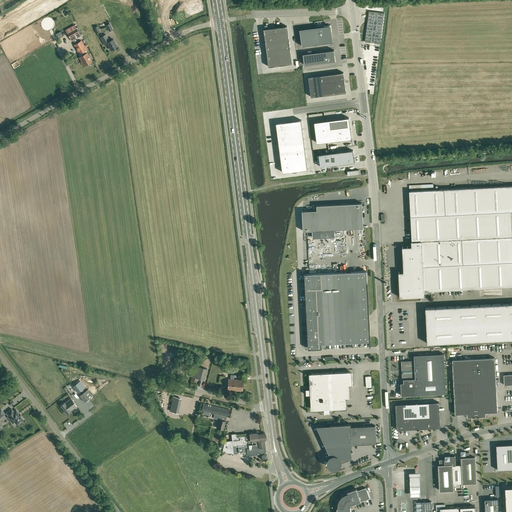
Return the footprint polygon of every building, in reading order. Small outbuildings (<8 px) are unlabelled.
[(78,26),(76,27),(73,29),(71,25),(70,26),(72,30),(68,31),(72,38),(79,33),(81,32),(78,26)] [(330,25),(300,29),(302,46),(333,42),(333,41),(332,41),(331,32),(330,25)] [(270,28),(264,29),(265,38),(266,43),(267,52),(267,57),(269,67),(275,66),(280,65),(286,64),(292,63),(290,49),(289,40),(287,26),(281,27),(275,27),(270,28)] [(111,50),(117,47),(113,39),(109,41),(105,34),(100,37),(105,45),(107,44),(111,50)] [(84,66),(92,61),(85,50),(86,50),(81,41),(74,45),(79,54),(78,54),(80,56),(79,57),(84,66)] [(334,50),(303,54),(304,65),(334,61),(333,51),(334,51),(334,50)] [(343,72),(308,77),(311,97),(346,92),(343,72)] [(349,117),(314,122),(317,143),(352,138),(349,117)] [(301,120),(276,123),(283,172),(308,169),(301,120)] [(353,150),(319,154),(320,167),(355,162),(353,150)] [(511,286),(511,231),(511,211),(511,185),(409,191),(412,241),(411,241),(411,242),(412,242),(412,246),(402,247),(404,272),(399,272),(400,297),(425,296),(425,291),(511,286)] [(317,210),(302,211),(302,212),(303,211),(304,230),(303,230),(303,231),(363,228),(363,227),(362,227),(361,204),(362,203),(317,205),(317,210)] [(366,341),(370,341),(370,337),(369,315),(367,271),(309,274),(304,274),(308,344),(308,349),(322,348),(321,344),(366,341)] [(511,339),(511,303),(426,308),(427,343),(511,339)] [(446,393),(444,353),(414,355),(414,361),(402,362),(404,383),(401,383),(401,395),(446,393)] [(486,416),(486,412),(497,412),(495,357),(452,360),(455,414),(467,413),(467,417),(486,416)] [(183,359),(182,361),(178,376),(186,378),(190,364),(188,363),(189,361),(183,359)] [(195,385),(197,378),(204,380),(207,368),(199,366),(195,365),(191,364),(188,376),(192,377),(190,383),(195,385)] [(311,374),(310,375),(310,389),(306,389),(306,395),(311,395),(311,408),(313,410),(324,409),(324,413),(330,413),(330,409),(344,408),(346,406),(345,398),(349,397),(349,385),(353,384),(352,373),(350,372),(311,374)] [(242,391),(243,380),(233,379),(234,375),(231,374),(230,379),(228,379),(227,390),(242,391)] [(71,384),(74,388),(79,395),(85,390),(81,383),(77,386),(74,382),(71,384)] [(93,396),(88,389),(80,396),(85,402),(93,396)] [(173,397),(170,411),(177,412),(180,398),(173,397)] [(70,411),(77,406),(71,398),(64,403),(64,402),(60,405),(67,414),(71,411),(70,411)] [(417,403),(419,429),(434,428),(440,427),(439,402),(417,403)] [(419,429),(417,403),(396,404),(397,429),(403,429),(419,429)] [(203,404),(201,411),(204,411),(203,414),(209,415),(209,412),(215,414),(213,418),(219,419),(220,415),(228,417),(230,410),(203,404)] [(14,412),(11,409),(6,413),(8,416),(7,416),(12,423),(14,422),(16,424),(18,423),(19,424),(22,421),(23,419),(21,416),(19,413),(16,410),(14,412)] [(217,427),(217,428),(224,429),(226,421),(219,419),(217,425),(217,427)] [(339,460),(340,462),(342,461),(341,460),(350,457),(349,447),(352,447),(352,444),(376,443),(375,425),(351,427),(351,424),(330,425),(330,427),(319,427),(332,456),(330,456),(331,459),(334,458),(334,457),(336,457),(337,458),(339,459),(339,460)] [(236,437),(236,433),(231,434),(232,440),(224,441),(223,448),(217,447),(216,452),(219,452),(221,453),(222,451),(233,454),(233,446),(246,444),(246,448),(247,453),(249,455),(257,455),(258,453),(260,454),(259,454),(260,457),(262,459),(265,459),(267,457),(266,454),(265,452),(266,451),(265,439),(266,439),(265,433),(257,434),(257,432),(249,433),(249,435),(236,437)] [(498,470),(511,469),(511,443),(496,445),(498,470)] [(462,458),(462,464),(463,483),(476,482),(475,457),(469,457),(469,452),(465,452),(465,455),(461,455),(461,458),(462,458)] [(440,465),(439,465),(440,490),(453,490),(453,483),(463,483),(462,464),(455,464),(455,456),(449,456),(449,455),(445,455),(446,459),(445,459),(439,459),(440,465)] [(339,507),(337,507),(337,511),(350,511),(350,507),(352,504),(370,498),(366,487),(357,490),(356,489),(347,492),(348,494),(344,495),(342,497),(340,500),(339,503),(339,507)] [(498,511),(498,498),(485,499),(485,511),(498,511)] [(422,502),(422,511),(432,511),(432,501),(427,501),(422,502)]
